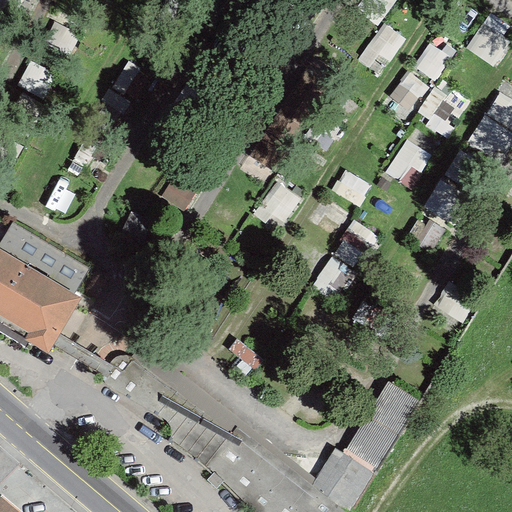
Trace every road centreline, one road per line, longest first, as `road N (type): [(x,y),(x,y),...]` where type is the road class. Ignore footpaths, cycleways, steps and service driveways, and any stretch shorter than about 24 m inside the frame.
road 1 (track): [(511,404),(475,397),(419,441),(368,511)]
road 2 (primary): [(110,511),(0,417)]
